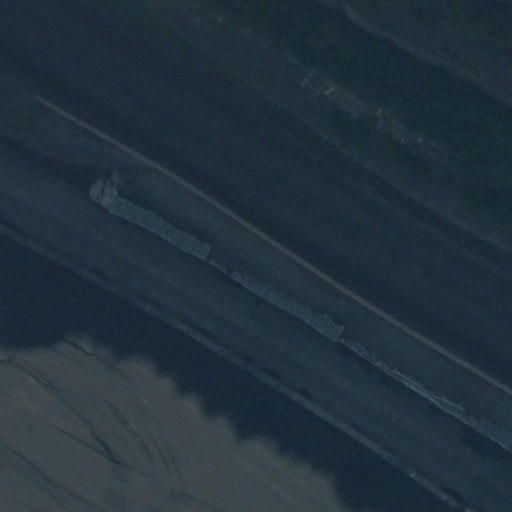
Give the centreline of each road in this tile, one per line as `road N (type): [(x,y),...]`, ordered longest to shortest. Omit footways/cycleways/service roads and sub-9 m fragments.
road 1 (track): [(0,15),(511,341)]
road 2 (track): [(0,187),(511,502)]
